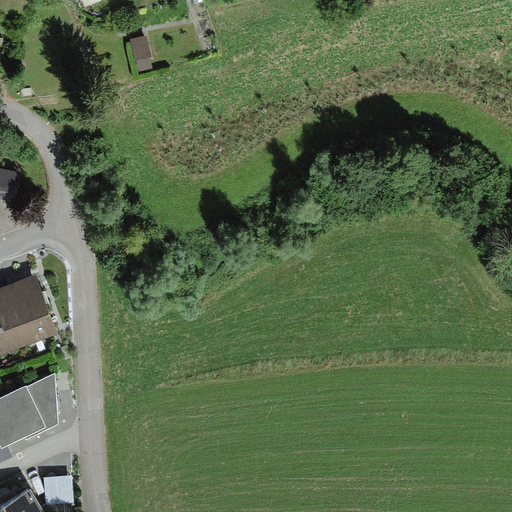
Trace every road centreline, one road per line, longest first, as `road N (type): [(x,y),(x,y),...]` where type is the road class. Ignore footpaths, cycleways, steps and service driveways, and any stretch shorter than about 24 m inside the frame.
road 1 (residential): [(76,226),(99,511)]
road 2 (residential): [(0,108),(30,121),(53,145),(76,226)]
